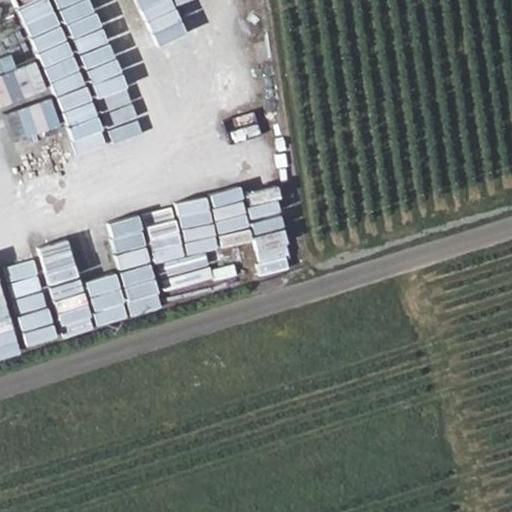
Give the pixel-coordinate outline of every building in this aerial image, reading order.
[(126,90),(155,79),(126,0),(60,0),(72,33),(101,22),(126,90)] [(228,59),(200,64),(206,97),(234,92),(228,59)] [(124,192),(92,201),(125,315),(193,295),(191,287),(254,268),(225,169),(126,198),(124,192)] [(0,354),(17,350),(0,286),(0,354)] [(43,302),(13,311),(24,348),(53,339),(43,302)]
